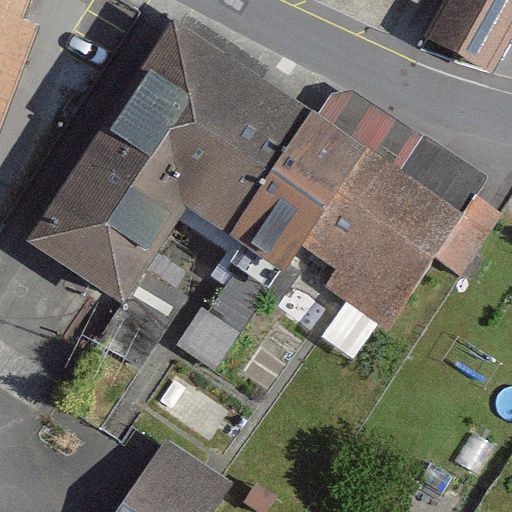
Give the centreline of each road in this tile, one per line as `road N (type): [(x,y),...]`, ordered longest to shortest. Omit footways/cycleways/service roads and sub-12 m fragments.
road 1 (residential): [(511,120),(477,111),(255,0)]
road 2 (residential): [(84,0),(0,166)]
